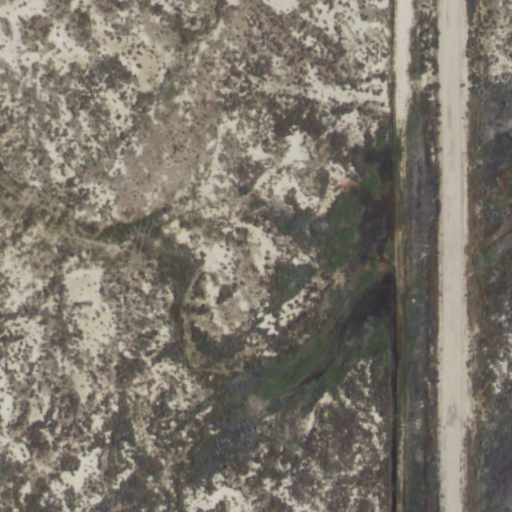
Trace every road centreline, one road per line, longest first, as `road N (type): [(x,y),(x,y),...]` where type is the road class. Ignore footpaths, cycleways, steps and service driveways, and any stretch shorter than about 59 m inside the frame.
road 1 (residential): [(401,0),(400,511)]
road 2 (residential): [(450,511),(450,0)]
